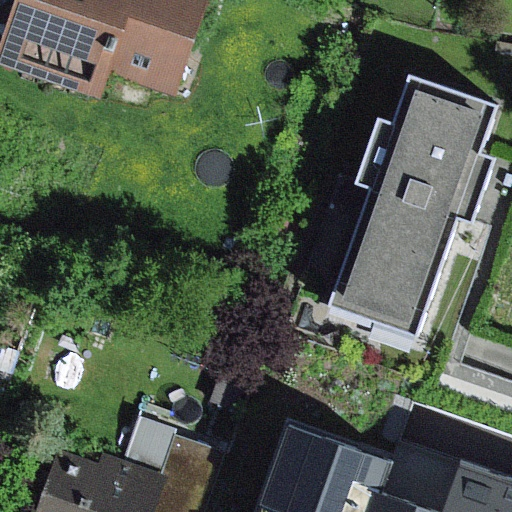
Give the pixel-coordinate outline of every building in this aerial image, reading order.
[(16,0),(0,46),(0,68),(100,102),(108,77),(176,100),(209,0),(16,0)] [(497,112),(407,79),(390,127),(374,123),(352,189),(367,194),(326,312),(415,342),(457,225),(470,230),(493,162),(481,157),(497,112)] [(257,511),(377,511),(384,495),(394,463),(286,427),(257,511)] [(98,464),(59,450),(36,511),(155,511),(167,479),(101,455),(98,464)] [(511,511),(511,479),(461,462),(444,511),(511,511)] [(435,511),(384,495),(377,511),(435,511)]
